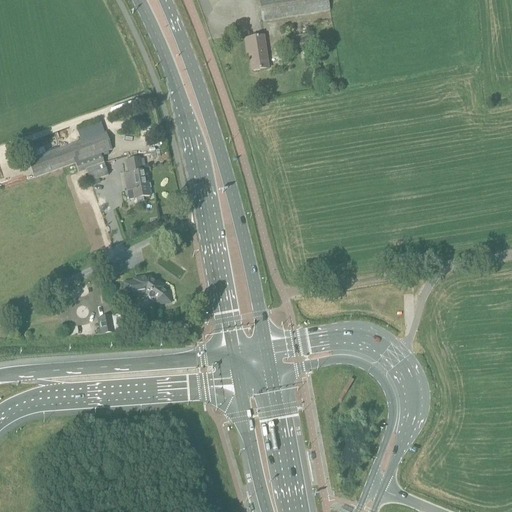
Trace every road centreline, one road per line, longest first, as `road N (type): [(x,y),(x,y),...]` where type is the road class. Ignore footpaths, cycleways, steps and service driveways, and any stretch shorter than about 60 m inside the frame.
road 1 (primary): [(140,0),(186,115),(233,354)]
road 2 (primary): [(266,348),(207,107),(164,0)]
road 3 (tertiary): [(381,489),(413,405),(396,359),(356,336),(266,348)]
road 4 (motorway): [(0,415),(61,394),(239,379)]
road 5 (motorway): [(233,354),(0,376)]
road 6 (tertiary): [(270,374),(338,360),(374,371),(393,411),(369,484)]
road 7 (unclassified): [(0,314),(181,225)]
road 8 (primary): [(295,511),(270,374)]
road 9 (primary): [(239,379),(267,511)]
